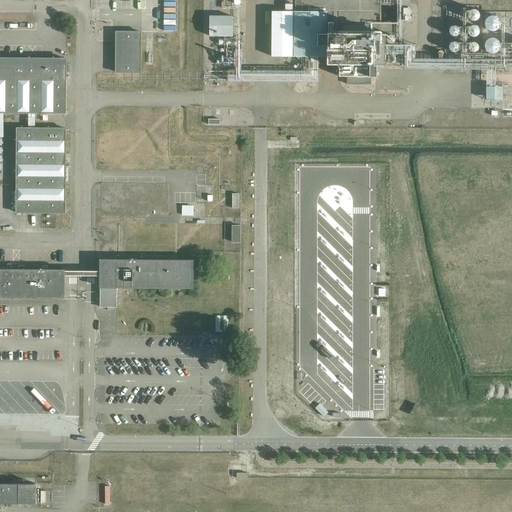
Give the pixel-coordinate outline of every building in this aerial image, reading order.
[(478,19),(478,18),(479,17),(479,16),(479,15),(479,14),(479,13),(479,12),(478,12),(478,11),(477,11),(477,10),(475,10),(475,9),(474,9),(473,9),(472,9),(471,10),(469,11),(469,12),(468,12),(468,13),(468,14),(468,15),(468,16),(468,17),(468,18),(469,19),(470,19),(471,20),(472,21),(473,21),(474,21),(475,20),(476,20),(477,20),(478,19)] [(384,66),(384,33),(327,33),(327,12),(294,11),(293,56),(327,56),(327,64),(339,64),(339,76),(347,76),(347,84),(370,84),(370,76),(375,76),(375,66),(384,66)] [(210,14),(210,35),(234,35),(234,14),(210,14)] [(497,29),(498,29),(498,28),(499,27),(499,26),(500,25),(500,24),(500,23),(500,22),(499,21),(499,20),(499,19),(498,18),(497,17),(496,16),(494,16),(493,15),(492,15),(491,15),(490,16),(489,16),(488,17),(487,17),(486,18),(486,19),(485,20),(485,21),(484,22),(484,23),(484,24),(485,26),(486,28),(486,29),(487,29),(488,30),(490,31),(491,31),(492,31),(494,31),(495,31),(496,30),(497,29)] [(477,27),(476,26),(475,25),(474,25),(473,25),(472,25),(471,26),(470,26),(469,27),(468,28),(468,29),(468,30),(467,30),(467,31),(468,32),(468,33),(468,34),(469,35),(470,36),(471,36),(472,37),(473,37),(475,36),(476,36),(477,35),(478,34),(478,33),(479,33),(479,32),(479,31),(479,30),(479,29),(478,29),(478,28),(477,27)] [(458,34),(459,33),(459,32),(459,31),(459,30),(459,29),(458,27),(457,27),(456,26),(455,26),(453,26),(452,26),(451,26),(450,27),(449,28),(449,29),(449,30),(449,31),(449,32),(449,33),(450,34),(451,35),(452,35),(453,36),(454,36),(455,36),(456,35),(457,35),(458,35),(458,34)] [(140,72),(140,32),(116,32),(116,72),(140,72)] [(393,43),(394,42),(394,41),(395,41),(395,40),(395,39),(395,38),(395,37),(394,36),(393,35),(392,35),(391,35),(390,35),(388,35),(388,36),(387,36),(386,37),(386,38),(386,39),(386,40),(386,41),(387,42),(388,43),(390,43),(390,44),(391,44),(392,43),(393,43)] [(500,46),(500,45),(500,44),(500,43),(499,42),(499,41),(498,40),(496,39),(495,38),(494,38),(492,38),(491,38),(489,38),(488,39),(487,40),(486,40),(486,41),(485,42),(485,44),(485,45),(485,46),(485,47),(485,48),(485,49),(486,50),(487,51),(488,52),(489,53),(491,53),(492,53),(493,53),(494,53),(495,53),(496,52),(497,52),(498,51),(498,50),(499,49),(500,48),(500,47),(500,46)] [(457,51),(458,50),(459,49),(459,48),(459,47),(459,46),(459,45),(458,43),(457,43),(457,42),(456,42),(455,42),(454,41),(452,42),(451,42),(450,43),(450,44),(449,44),(449,45),(449,46),(449,47),(449,48),(449,49),(450,50),(450,51),(451,51),(452,52),(453,52),(454,52),(455,52),(456,52),(457,51)] [(478,47),(478,46),(478,45),(477,44),(476,43),(475,42),(474,42),(473,42),(472,42),(471,42),(470,43),(469,44),(468,45),(468,46),(468,47),(468,48),(468,49),(469,49),(470,50),(471,51),(472,52),(473,52),(474,52),(475,51),(476,51),(477,50),(477,49),(478,49),(478,48),(478,47)] [(394,62),(395,62),(395,61),(395,60),(395,59),(395,58),(395,57),(394,57),(394,56),(393,56),(392,55),(391,55),(390,55),(389,56),(388,57),(387,58),(387,59),(387,60),(388,61),(388,62),(389,63),(390,63),(392,63),(393,63),(394,63),(394,62)] [(65,114),(65,59),(0,58),(0,113),(28,113),(35,113),(65,114)] [(503,98),(503,86),(488,85),(487,98),(503,98)] [(35,128),(28,128),(17,128),(16,212),(64,213),(65,128),(35,128)] [(194,214),(194,205),(183,205),(183,214),(194,214)] [(192,288),(193,260),(100,260),(100,287),(100,307),(108,307),(108,310),(112,310),(112,307),(116,307),(116,287),(192,288)] [(0,297),(64,298),(64,270),(0,269),(0,297)] [(227,332),(228,316),(216,316),(215,332),(227,332)] [(36,504),(36,485),(19,484),(0,483),(0,504),(19,505),(19,503),(36,504)]
